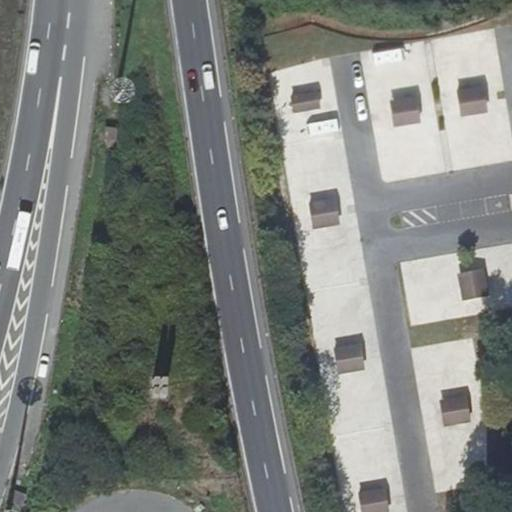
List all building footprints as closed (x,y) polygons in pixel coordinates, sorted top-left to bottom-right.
[(479,36),(443,42),(444,50),(434,52),(440,84),(486,76),(479,36)] [(483,85),(457,90),(462,117),(488,112),(483,85)] [(317,91),(290,97),(293,114),(321,109),(317,91)] [(416,95),(390,99),(395,127),(421,122),(416,95)] [(335,198),(308,203),(313,229),(340,225),(335,198)] [(482,270),(456,275),(461,302),(487,297),(482,270)] [(419,317),(446,314),(443,283),(416,286),(419,317)] [(360,344),(334,349),(338,375),(365,371),(360,344)] [(463,397),(437,401),(442,429),(468,424),(463,397)] [(389,511),(385,489),(359,493),(361,511),(389,511)]
